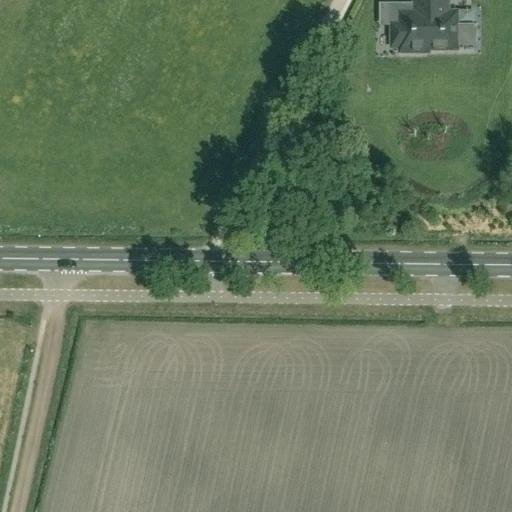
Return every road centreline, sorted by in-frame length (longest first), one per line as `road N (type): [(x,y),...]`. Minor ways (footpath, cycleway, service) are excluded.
road 1 (secondary): [(511,265),(0,260)]
road 2 (track): [(341,0),(208,262)]
road 3 (track): [(58,296),(15,511)]
